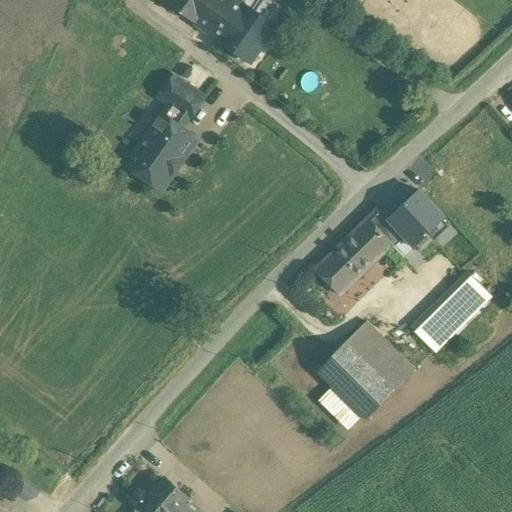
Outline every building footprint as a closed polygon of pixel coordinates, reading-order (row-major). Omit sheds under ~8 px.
[(167,0),(165,3),(195,23),(195,22),(211,0),(167,0)] [(221,40),(244,7),(233,0),(211,0),(195,22),(195,23),(221,40)] [(244,7),(221,40),(220,41),(250,62),(275,27),(244,6),(244,7)] [(205,97),(175,76),(160,98),(169,105),(162,115),(183,129),(205,97)] [(162,115),(153,128),(154,129),(139,151),(136,149),(125,165),(162,191),(174,175),(171,173),(181,159),(182,160),(197,139),(183,129),(162,115)] [(389,218),(388,219),(414,247),(445,218),(418,190),(389,218)] [(414,247),(388,219),(389,218),(378,207),(367,218),(392,244),(404,256),(414,247)] [(392,244),(367,218),(314,269),(315,269),(341,295),(392,244)] [(468,271),(444,294),(468,318),(491,295),(468,271)] [(444,294),(410,327),(434,351),(468,318),(444,294)] [(367,321),(316,371),(364,419),(415,369),(367,321)] [(165,479),(145,502),(142,499),(141,501),(143,503),(135,511),(193,511),(183,503),(187,498),(165,479)]
